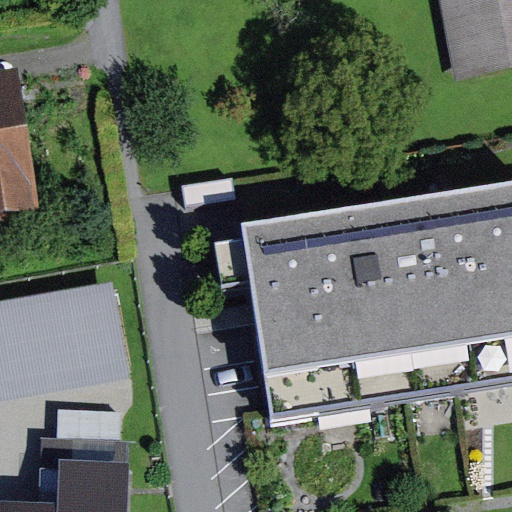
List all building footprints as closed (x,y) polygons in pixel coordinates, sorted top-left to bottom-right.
[(511,0),(447,0),(467,89),(511,79),(511,0)] [(26,76),(0,80),(0,231),(51,223),(26,76)] [(511,200),(245,244),(276,434),(511,395),(511,200)] [(120,289),(0,310),(0,412),(137,389),(120,289)] [(135,511),(137,477),(129,476),(130,448),(132,418),(68,416),(67,446),(48,445),(45,511),(135,511)]
